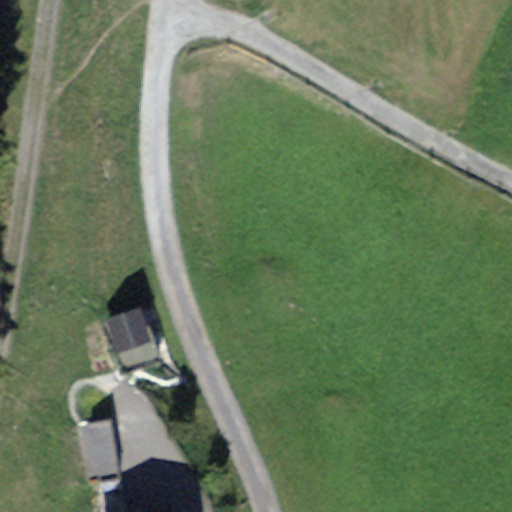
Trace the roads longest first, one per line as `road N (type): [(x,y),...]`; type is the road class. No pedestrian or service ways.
road 1 (residential): [(267,511),(179,303),(161,224),(153,100),(169,2)]
road 2 (residential): [(169,2),(237,27),(511,183)]
road 3 (track): [(39,93),(0,327)]
